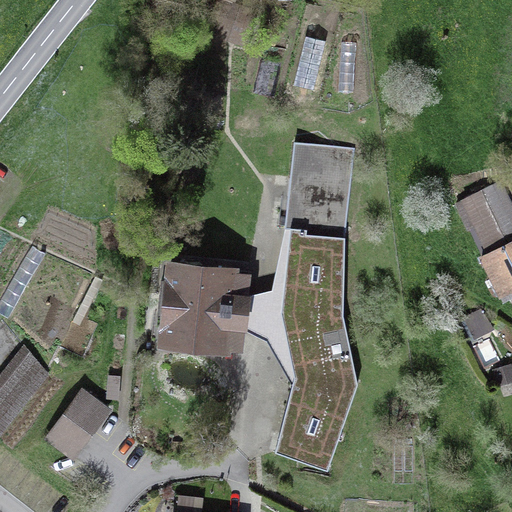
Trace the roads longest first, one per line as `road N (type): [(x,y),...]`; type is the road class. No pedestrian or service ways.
road 1 (track): [(249,404),(244,439),(232,456),(140,481),(107,511)]
road 2 (secondary): [(0,97),(76,0)]
